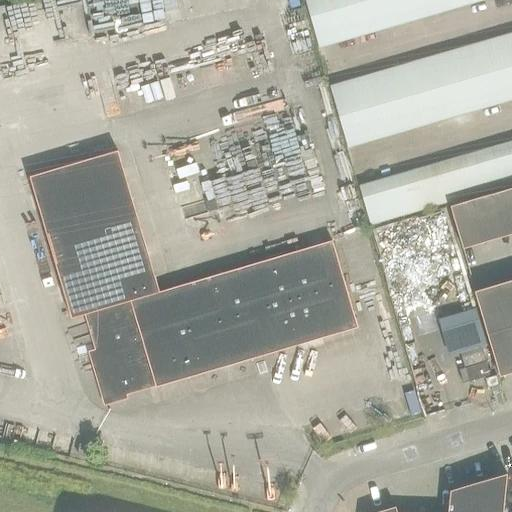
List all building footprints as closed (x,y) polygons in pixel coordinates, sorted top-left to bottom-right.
[(304,0),(310,17),(330,12),(326,0),(304,0)] [(326,0),(330,12),(349,6),(347,0),(326,0)] [(368,0),(349,6),(358,37),(377,31),(368,0)] [(388,0),(369,0),(368,0),(377,31),(396,26),(388,0)] [(416,20),(409,0),(388,0),(396,26),(416,20)] [(430,0),(409,0),(416,20),(435,14),(430,0)] [(451,0),(430,0),(435,14),(454,9),(451,0)] [(473,3),(472,0),(451,0),(454,9),(473,3)] [(358,37),(349,6),(330,12),(339,42),(358,37)] [(339,42),(330,12),(310,17),(319,48),(339,42)] [(511,33),(503,36),(511,65),(511,33)] [(484,41),(493,72),(511,66),(511,65),(503,36),(484,41)] [(465,47),(474,78),(493,72),(484,41),(465,47)] [(446,53),(455,84),(474,78),(465,47),(446,53)] [(426,58),(435,89),(455,84),(446,53),(426,58)] [(407,64),(416,95),(435,89),(426,58),(407,64)] [(397,100),(416,95),(407,64),(388,69),(397,100)] [(511,66),(493,72),(502,103),(511,100),(511,66)] [(378,106),(397,100),(388,69),(369,75),(378,106)] [(493,72),(474,78),(483,109),(502,103),(493,72)] [(350,81),(359,111),(378,106),(369,75),(350,81)] [(474,78),(455,84),(464,114),(483,109),(474,78)] [(339,117),(359,111),(350,81),(330,86),(339,117)] [(455,84),(435,89),(444,120),(464,114),(455,84)] [(435,89),(416,95),(425,126),(444,120),(435,89)] [(425,126),(416,95),(397,100),(406,131),(425,126)] [(406,131),(397,100),(378,106),(387,137),(406,131)] [(378,106),(359,111),(368,142),(387,137),(378,106)] [(368,142),(359,111),(339,117),(348,148),(368,142)] [(511,141),(494,147),(505,186),(511,183),(511,141)] [(494,147),(475,152),(486,191),(505,186),(494,147)] [(157,387),(357,328),(332,241),(159,292),(118,151),(30,177),(72,318),(85,314),(96,353),(92,354),(106,402),(123,397),(122,393),(155,383),(156,387),(157,387)] [(486,191),(475,152),(446,161),(457,200),(486,191)] [(457,200),(446,161),(417,169),(428,208),(457,200)] [(428,208),(417,169),(398,175),(409,213),(428,208)] [(409,213),(398,175),(379,180),(390,219),(409,213)] [(390,219),(379,180),(359,186),(370,225),(390,219)] [(511,188),(493,195),(505,237),(511,234),(511,188)] [(471,201),(484,243),(505,237),(493,195),(471,201)] [(462,250),(484,243),(471,201),(449,207),(462,250)] [(511,327),(511,280),(496,286),(509,328),(511,327)] [(509,328),(496,286),(475,292),(487,335),(509,328)] [(477,309),(438,321),(444,341),(482,330),(477,309)] [(487,335),(500,377),(511,373),(511,338),(509,328),(487,335)] [(481,346),(458,352),(463,369),(459,370),(463,384),(470,382),(490,376),(486,362),(483,350),(481,346)] [(87,456),(89,447),(80,444),(77,454),(87,456)] [(379,511),(503,511),(507,474),(450,491),(448,511),(397,511),(396,507),(379,511)]
